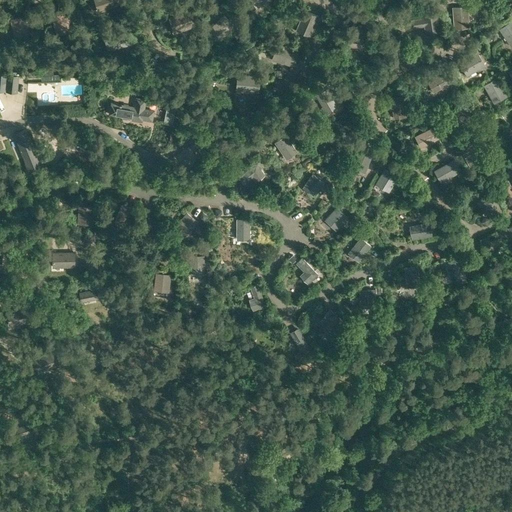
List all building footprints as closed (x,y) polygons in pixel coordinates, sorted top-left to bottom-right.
[(94,0),(99,11),(120,5),(118,0),(94,0)] [(250,0),(257,8),(267,0),(250,0)] [(468,6),(454,7),(455,29),(470,28),(468,6)] [(65,10),(51,14),(58,37),(72,33),(65,10)] [(305,10),(297,30),(311,37),(320,17),(305,10)] [(192,11),(170,18),(175,33),(197,26),(192,11)] [(24,14),(10,18),(15,39),(29,36),(24,14)] [(225,16),(211,30),(222,41),(236,27),(225,16)] [(438,16),(412,20),(413,29),(425,27),(426,35),(441,32),(438,16)] [(511,20),(500,29),(511,47),(511,46),(511,20)] [(199,28),(193,30),(195,37),(201,36),(199,28)] [(109,49),(130,44),(126,30),(105,35),(109,49)] [(349,34),(349,47),(359,47),(359,43),(371,43),(371,31),(361,31),(361,34),(349,34)] [(277,44),(273,59),(295,66),(300,51),(277,44)] [(478,53),(461,64),(468,76),(486,66),(478,53)] [(53,69),(41,70),(41,71),(41,77),(41,79),(41,80),(61,79),(60,69),(53,70),(53,69)] [(446,72),(427,82),(434,93),(452,83),(446,72)] [(19,76),(8,75),(7,92),(17,93),(19,76)] [(238,75),(237,90),(260,92),(261,77),(238,75)] [(497,78),(484,85),(495,104),(507,97),(497,78)] [(95,86),(101,92),(106,86),(100,81),(95,86)] [(327,88),(315,94),(326,113),(337,106),(333,98),(335,97),(331,89),(329,91),(327,88)] [(154,110),(144,108),(146,99),(132,96),(131,100),(134,101),(133,106),(111,102),(109,114),(142,120),(142,118),(152,120),(154,110)] [(404,96),(391,98),(394,118),(407,116),(404,96)] [(462,106),(451,112),(461,130),(472,124),(462,106)] [(3,120),(0,120),(0,125),(9,122),(7,113),(1,115),(3,120)] [(433,127),(415,136),(421,147),(439,138),(433,127)] [(28,133),(16,138),(28,169),(41,164),(28,133)] [(284,134),(274,141),(286,158),(296,151),(284,134)] [(470,142),(459,148),(470,166),(480,160),(470,142)] [(372,157),(358,151),(351,167),(365,173),(372,157)] [(454,159),(435,171),(441,182),(461,170),(454,159)] [(257,163),(238,177),(243,184),(252,177),(255,182),(265,174),(257,163)] [(385,168),(376,183),(389,191),(398,176),(385,168)] [(314,196),(324,182),(312,174),(302,188),(314,196)] [(164,180),(162,186),(173,190),(175,184),(164,180)] [(494,195),(483,200),(491,217),(502,212),(494,195)] [(136,209),(121,204),(115,220),(129,226),(136,209)] [(93,225),(94,207),(78,206),(77,224),(93,225)] [(336,231),(348,217),(336,207),(324,220),(336,231)] [(186,211),(175,225),(187,235),(198,221),(186,211)] [(238,219),(238,239),(250,239),(250,219),(238,219)] [(412,239),(432,235),(429,221),(409,225),(412,239)] [(348,253),(358,261),(371,245),(361,237),(348,253)] [(52,253),(52,267),(75,267),(75,253),(52,253)] [(448,257),(457,284),(467,281),(458,254),(448,257)] [(191,255),(191,275),(204,275),(204,255),(191,255)] [(303,257),(297,262),(306,271),(301,276),(308,283),(318,273),(303,257)] [(406,288),(420,286),(418,266),(404,267),(406,288)] [(156,273),(153,290),(168,292),(170,275),(156,273)] [(256,298),(250,300),(253,309),(266,305),(259,284),(252,286),(256,298)] [(79,293),(80,302),(99,298),(97,289),(79,293)] [(360,308),(376,307),(375,289),(359,290),(360,308)] [(29,309),(8,312),(10,325),(31,322),(29,309)] [(333,333),(343,321),(330,309),(319,321),(333,333)] [(297,328),(290,332),(303,356),(311,351),(297,328)] [(36,356),(39,370),(60,366),(57,352),(36,356)] [(31,423),(14,429),(17,438),(34,432),(31,423)]
